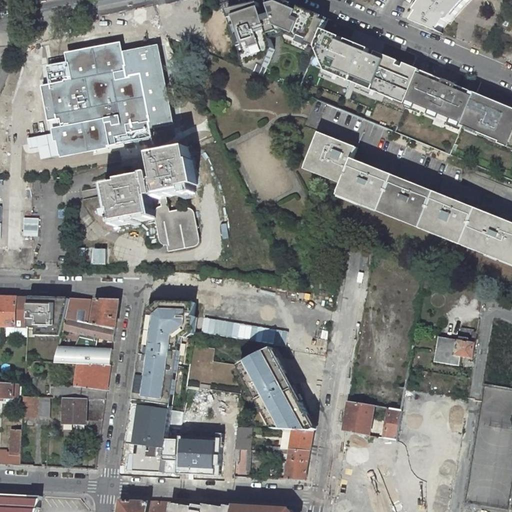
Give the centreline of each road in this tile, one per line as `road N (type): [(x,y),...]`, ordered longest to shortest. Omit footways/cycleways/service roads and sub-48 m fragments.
road 1 (residential): [(138,290),(240,294),(287,325),(325,415),(316,500)]
road 2 (residential): [(320,0),(511,78)]
road 3 (residential): [(316,500),(114,485)]
road 4 (residential): [(138,290),(114,485)]
road 5 (residential): [(0,286),(138,290)]
